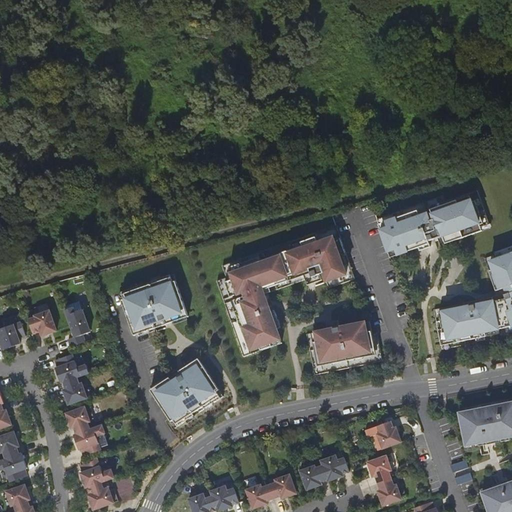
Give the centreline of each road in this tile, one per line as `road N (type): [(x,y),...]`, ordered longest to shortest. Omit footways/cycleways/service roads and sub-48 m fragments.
road 1 (track): [(511,159),(0,288)]
road 2 (residential): [(418,390),(238,428),(183,463),(150,511)]
road 3 (residential): [(65,511),(49,425),(23,365)]
road 4 (residential): [(460,511),(418,390)]
